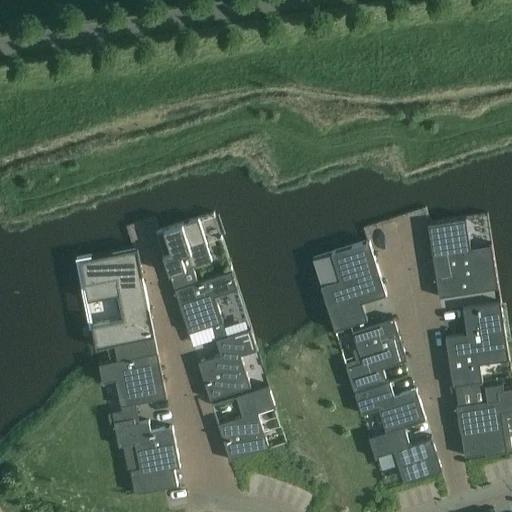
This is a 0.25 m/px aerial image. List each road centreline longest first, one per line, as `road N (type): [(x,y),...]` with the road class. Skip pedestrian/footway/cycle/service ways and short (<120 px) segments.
road 1 (residential): [(144,233),(211,501),(271,511)]
road 2 (residential): [(466,504),(390,234)]
